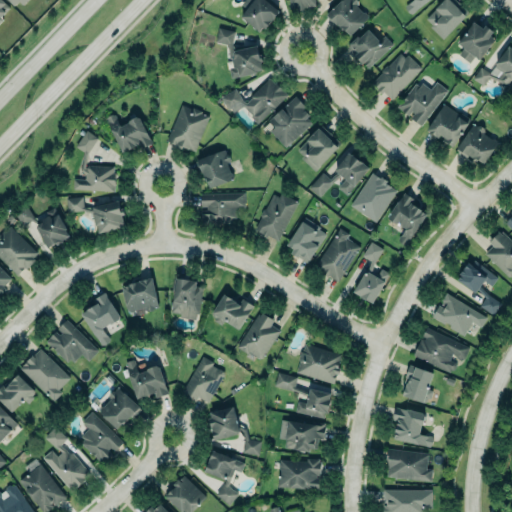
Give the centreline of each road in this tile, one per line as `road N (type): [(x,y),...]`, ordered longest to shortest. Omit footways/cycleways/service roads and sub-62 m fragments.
road 1 (residential): [(378,342),(244,258),(160,240),(80,264),(0,338)]
road 2 (residential): [(349,511),(358,408),(378,342),(440,240),(511,162)]
road 3 (residential): [(300,50),(378,134),(472,202)]
road 4 (secondary): [(0,144),(140,0)]
road 5 (tertiary): [(511,355),(497,379),(475,459),(470,511)]
road 6 (secondary): [(94,0),(0,96)]
